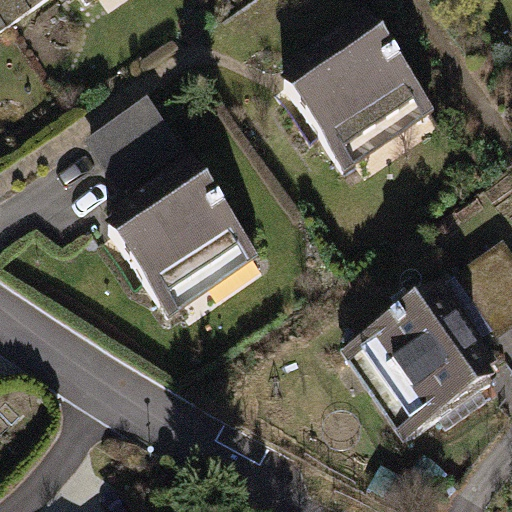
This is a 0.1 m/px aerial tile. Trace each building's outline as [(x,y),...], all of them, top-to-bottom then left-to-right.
[(19,0),(0,0),(0,25),(3,31),(29,14),(19,0)] [(19,0),(29,14),(48,0),(19,0)] [(316,68),(284,90),(344,175),(356,167),(348,155),(423,102),(366,20),(310,59),(316,68)] [(91,143),(109,168),(166,129),(148,104),(91,143)] [(184,155),(166,129),(109,168),(127,194),(184,155)] [(172,300),(247,248),(191,166),(135,204),(141,214),(109,236),(168,320),(180,312),(172,300)] [(511,324),(511,261),(503,248),(454,283),(493,338),(511,324)] [(439,292),(357,349),(409,424),(397,433),(406,445),(491,387),(485,378),(494,371),(439,292)]
